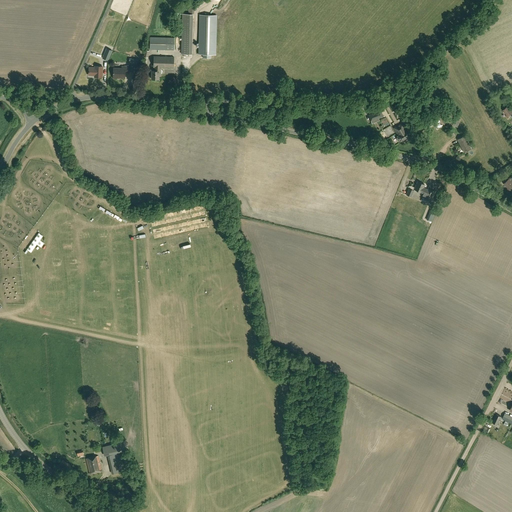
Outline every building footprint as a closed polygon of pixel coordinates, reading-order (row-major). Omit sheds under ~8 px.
[(135,16),(140,0),(119,0),(119,2),(118,6),(113,11),(103,40),(121,45),(122,44),(127,28),(124,26),(128,14),(135,16)] [(195,13),(183,14),(184,54),(195,54),(195,13)] [(216,55),(217,15),(200,14),(199,54),(203,54),(203,58),(210,58),(210,54),(216,55)] [(174,50),(174,38),(150,37),(149,49),(174,50)] [(106,48),(102,58),(108,61),(113,50),(106,48)] [(173,68),(174,57),(154,56),(153,67),(155,67),(155,71),(152,71),(152,79),(159,79),(159,74),(160,74),(161,67),(173,68)] [(102,77),(103,66),(95,66),(95,68),(89,67),(89,75),(95,75),(95,77),(102,77)] [(129,73),(129,66),(122,66),(121,68),(114,68),(113,76),(119,76),(121,76),(121,78),(125,78),(125,72),(129,73)] [(508,118),(509,117),(509,116),(511,113),(511,110),(510,108),(511,107),(510,105),(503,110),(507,115),(506,116),(508,118)] [(401,111),(398,112),(401,119),(407,116),(402,107),(399,108),(401,111)] [(381,110),(368,115),(370,119),(378,116),(379,118),(383,116),(381,110)] [(442,127),(439,122),(440,122),(438,118),(427,124),(429,128),(433,126),(435,128),(436,128),(437,130),(442,127)] [(406,129),(402,123),(399,125),(397,127),(396,126),(393,128),(397,134),(398,133),(399,135),(397,136),(398,137),(397,138),(399,141),(400,141),(410,135),(407,130),(406,131),(405,129),(406,129)] [(464,152),(471,149),(465,136),(458,140),(464,152)] [(428,190),(423,188),(425,185),(417,181),(414,189),(421,192),(424,193),(423,195),(425,196),(424,198),(430,200),(434,191),(428,189),(428,190)] [(411,197),(414,190),(409,188),(406,195),(411,197)] [(406,247),(403,247),(420,200),(409,197),(394,240),(398,242),(397,245),(402,247),(401,250),(404,251),(406,247)] [(417,253),(434,206),(424,202),(407,249),(417,253)] [(497,425),(501,417),(496,414),(492,423),(497,425)] [(511,423),(511,417),(510,417),(505,414),(503,419),(508,421),(511,423)] [(104,453),(122,448),(120,442),(102,447),(104,453)] [(119,453),(108,456),(113,473),(124,471),(119,453)] [(102,471),(98,456),(86,459),(90,474),(94,473),(94,471),(97,470),(97,472),(102,471)]
